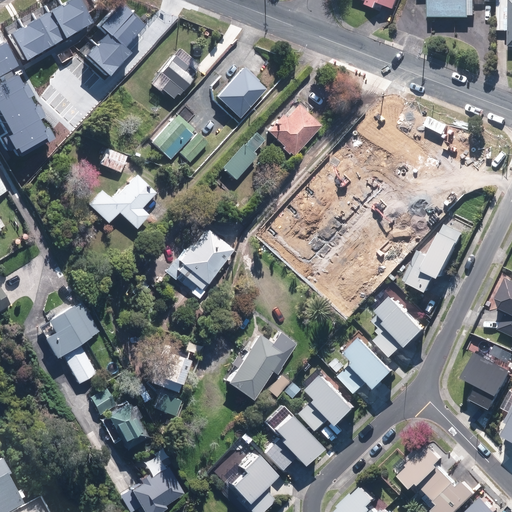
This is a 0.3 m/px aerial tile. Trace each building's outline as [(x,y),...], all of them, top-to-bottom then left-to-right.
[(93,22),(81,0),(72,0),(65,4),(79,30),(93,22)] [(366,6),(377,10),(379,4),(394,10),(397,0),(363,0),(368,2),(366,6)] [(428,0),(428,18),(466,18),(466,16),(472,16),(472,11),(481,11),(481,0),(428,0)] [(511,0),(497,0),(497,31),(509,32),(508,47),(511,47),(511,0)] [(109,32),(112,35),(133,13),(121,3),(101,25),(109,32)] [(79,30),(65,4),(52,11),(67,38),(79,31),(79,30)] [(52,46),(67,38),(52,11),(37,20),(52,46)] [(112,35),(126,48),(147,26),(133,13),(112,35)] [(52,46),(37,20),(24,27),(39,54),(52,47),(52,46)] [(26,61),(39,54),(24,27),(11,34),(26,61)] [(109,32),(97,45),(119,66),(132,53),(126,48),(112,35),(109,32)] [(55,137),(5,41),(0,43),(0,130),(2,134),(0,134),(0,139),(11,160),(55,137)] [(119,66),(97,45),(86,57),(108,78),(119,66)] [(159,87),(172,97),(176,92),(178,93),(192,76),(189,74),(194,68),(188,63),(186,64),(173,54),(159,71),(167,77),(159,87)] [(197,67),(204,73),(214,62),(207,56),(197,67)] [(243,68),(218,97),(241,117),(267,89),(243,68)] [(80,72),(74,77),(79,83),(76,85),(87,98),(105,83),(94,70),(85,77),(80,72)] [(288,150),(292,153),(320,123),(296,101),(283,114),(281,112),(265,128),(282,144),(280,146),(287,151),(288,150)] [(151,140),(169,157),(191,133),(189,131),(192,127),(178,113),(174,117),(173,116),(151,140)] [(407,136),(385,128),(375,156),(415,172),(422,152),(427,154),(430,145),(424,142),(426,137),(409,131),(407,136)] [(222,166),(234,177),(255,154),(251,151),(262,139),(254,131),(222,166)] [(178,151),(189,160),(206,142),(195,132),(178,151)] [(361,180),(371,169),(361,160),(365,155),(347,140),(332,157),(334,158),(324,170),(341,184),(352,171),(361,180)] [(99,163),(119,171),(126,154),(106,146),(99,163)] [(461,181),(442,164),(421,188),(427,194),(421,201),(430,209),(436,201),(441,205),(461,181)] [(117,210),(135,226),(148,213),(140,206),(155,190),(134,172),(110,197),(100,187),(86,201),(106,221),(117,210)] [(385,231),(362,212),(335,244),(322,233),(311,247),(347,277),(385,231)] [(446,224),(431,255),(419,250),(405,280),(430,292),(438,275),(444,278),(465,233),(446,224)] [(190,291),(197,296),(221,266),(218,264),(231,247),(205,226),(194,239),(196,240),(193,244),(190,241),(185,247),(185,246),(175,257),(164,270),(174,278),(175,277),(191,290),(190,291)] [(381,279),(367,266),(354,281),(361,287),(350,299),(360,308),(370,296),(368,293),(381,279)] [(511,277),(509,277),(499,298),(501,307),(508,310),(499,328),(511,334),(511,277)] [(410,344),(427,328),(396,295),(379,311),(388,321),(373,335),(393,355),(408,341),(410,344)] [(60,351),(77,381),(95,371),(78,341),(96,331),(80,302),(73,306),(71,303),(46,317),(53,329),(43,335),(54,354),(60,351)] [(247,401),(267,373),(271,375),(291,345),(277,335),(269,347),(254,337),(222,384),(247,401)] [(379,387),(396,371),(364,338),(348,354),(354,361),(339,375),(356,393),(371,379),(379,387)] [(160,384),(176,390),(179,382),(181,383),(190,358),(186,357),(188,350),(170,344),(168,349),(171,350),(162,374),(164,374),(160,384)] [(511,373),(511,368),(479,350),(465,375),(481,384),(474,398),(493,408),(511,373)] [(337,357),(330,364),(338,372),(345,366),(337,357)] [(281,374),(267,389),(274,395),(288,381),(281,374)] [(341,424),(358,408),(327,375),(310,390),(317,397),(302,411),(319,430),(334,416),(341,424)] [(89,395),(99,413),(115,404),(105,386),(89,395)] [(312,396),(303,387),(296,394),(304,403),(312,396)] [(120,437),(125,446),(150,432),(134,404),(130,407),(128,402),(107,413),(109,417),(102,420),(113,441),(120,437)] [(301,462),(318,446),(287,413),(270,428),(277,436),(262,450),(279,468),(294,454),(301,462)] [(440,463),(445,457),(433,445),(424,453),(423,452),(410,464),(411,466),(402,474),(415,487),(421,481),(423,484),(442,465),(440,463)] [(228,483),(245,501),(242,502),(251,511),(259,511),(273,500),(261,487),(275,474),(254,451),(238,466),(242,470),(228,483)] [(0,511),(7,511),(24,503),(8,474),(12,472),(4,458),(0,459),(0,511)] [(458,481),(442,465),(423,484),(439,500),(458,481)] [(126,490),(138,511),(153,511),(160,508),(159,506),(178,495),(163,468),(144,479),(142,475),(135,479),(138,484),(126,490)] [(439,511),(456,511),(478,491),(467,479),(461,485),(458,481),(439,500),(442,503),(436,509),(439,511)] [(380,511),(373,503),(378,498),(365,485),(357,493),(355,491),(342,503),(344,505),(336,511),(380,511)] [(498,511),(500,511),(485,496),(467,511),(498,511)]
